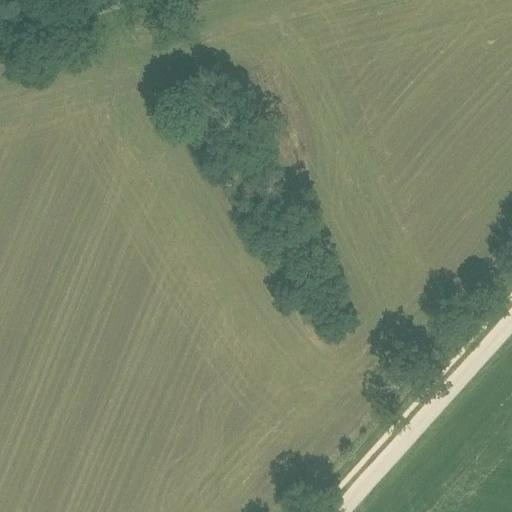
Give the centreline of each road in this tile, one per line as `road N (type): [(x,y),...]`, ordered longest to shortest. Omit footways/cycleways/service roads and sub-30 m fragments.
road 1 (unclassified): [(339,511),(511,319)]
road 2 (unclassified): [(0,35),(137,0)]
